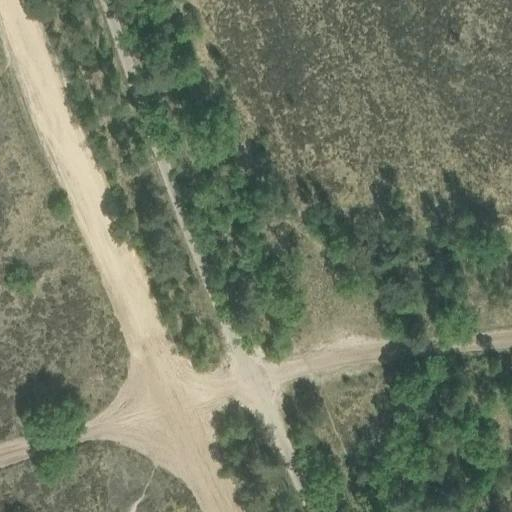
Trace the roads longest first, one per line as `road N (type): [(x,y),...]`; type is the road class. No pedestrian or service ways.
road 1 (unclassified): [(325,511),(117,0)]
road 2 (track): [(14,0),(160,400),(211,511)]
road 3 (track): [(0,459),(160,400),(306,362),(511,331)]
